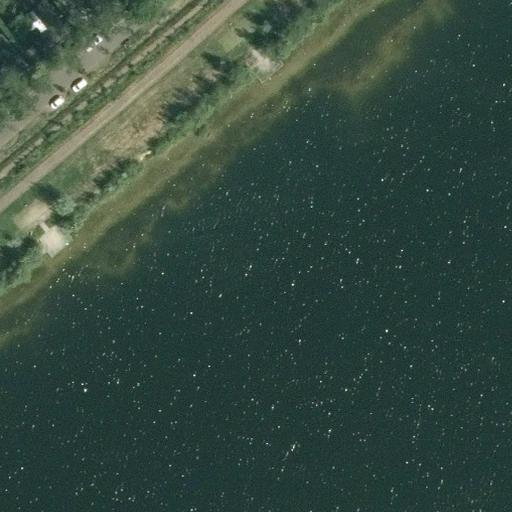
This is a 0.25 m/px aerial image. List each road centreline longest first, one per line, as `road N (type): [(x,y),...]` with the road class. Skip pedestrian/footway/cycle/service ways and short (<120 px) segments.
road 1 (track): [(0,204),(240,0)]
road 2 (unclassified): [(0,132),(156,0)]
